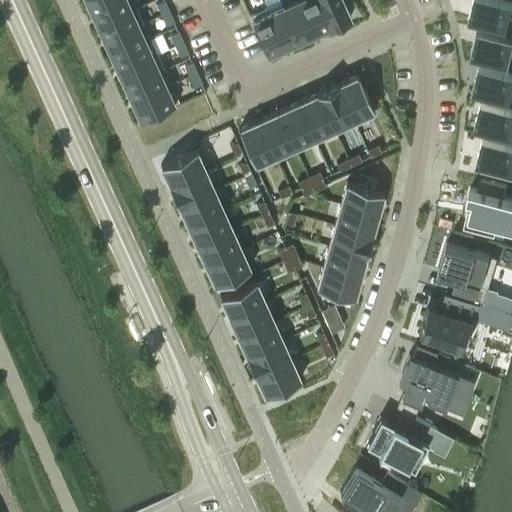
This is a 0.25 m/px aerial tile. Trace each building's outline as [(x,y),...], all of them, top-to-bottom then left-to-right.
[(85,0),(90,9),(110,0),(85,0)] [(132,0),(110,0),(90,9),(97,25),(136,7),(132,0)] [(162,0),(157,3),(162,14),(169,10),(164,0),(162,0)] [(299,0),(280,0),(282,5),(283,4),(299,39),(314,32),(299,0)] [(299,0),(314,32),(329,26),(329,25),(318,0),(299,0)] [(342,0),(318,0),(329,25),(329,26),(350,16),(342,0)] [(511,0),(472,0),(469,14),(475,15),(472,26),(477,27),(483,28),(483,27),(511,34),(511,0)] [(269,11),(268,11),(283,46),(299,39),(283,4),(282,5),(269,11)] [(267,6),(250,14),(267,53),(283,46),(268,11),(269,11),(267,6)] [(136,7),(97,25),(104,40),(143,22),(136,7)] [(169,10),(162,14),(167,25),(173,22),(174,21),(169,10)] [(143,22),(104,40),(111,55),(150,37),(143,22)] [(477,27),(471,50),(477,51),(474,62),(479,63),(485,65),(485,64),(507,69),(507,68),(511,69),(511,34),(483,27),(483,28),(477,27)] [(177,30),(170,33),(175,44),(183,41),(178,30),(177,30)] [(150,37),(111,55),(118,70),(157,53),(150,37)] [(183,41),(175,44),(180,55),(187,52),(188,52),(183,41)] [(157,53),(118,70),(125,86),(164,68),(157,53)] [(191,61),(184,64),(189,75),(197,72),(192,61),(191,61)] [(479,63),(473,85),(479,87),(476,98),(481,99),(487,100),(511,106),(511,69),(507,68),(507,69),(485,64),(485,65),(479,63)] [(164,68),(125,86),(132,101),(171,83),(164,68)] [(197,72),(189,75),(194,86),(201,83),(197,72)] [(353,118),(374,109),(358,74),(338,83),(353,118)] [(171,83),(132,101),(139,117),(178,100),(171,83)] [(337,83),(317,92),(318,92),(334,127),(353,118),(338,83),(337,83)] [(334,127),(318,92),(298,101),(314,136),(334,127)] [(481,99),(475,122),(481,123),(478,134),(483,135),(489,136),(510,141),(511,140),(511,106),(487,100),(481,99)] [(298,101),(278,110),(294,145),(314,136),(298,101)] [(278,110),(259,119),(275,154),(294,145),(278,110)] [(275,154),(259,119),(238,128),(254,163),(275,154)] [(483,135),(477,157),(483,159),(480,170),(511,178),(511,140),(510,141),(489,136),(483,135)] [(242,152),(237,141),(230,144),(235,155),(242,152)] [(382,151),(378,143),(367,148),(370,156),(382,151)] [(170,184),(205,169),(195,148),(160,164),(170,184)] [(347,157),(351,165),(362,160),(358,152),(347,157)] [(336,162),(340,170),(351,165),(347,157),(336,162)] [(251,171),(246,160),(239,164),(244,175),(251,171)] [(205,169),(170,184),(169,185),(178,204),(179,204),(214,188),(205,169)] [(319,170),(308,175),(311,182),(322,177),(319,170)] [(251,171),(244,175),(249,186),(256,182),(251,171)] [(308,175),(297,180),(300,187),(311,182),(308,175)] [(322,177),(311,182),(315,190),(326,185),(322,177)] [(511,221),(511,196),(505,195),(508,183),(481,177),(478,188),(469,186),(467,196),(473,198),(472,203),(469,202),(464,220),(484,226),(483,231),(505,236),(508,223),(511,224),(511,221)] [(383,191),(346,180),(340,202),(377,213),(383,191)] [(311,182),(300,187),(304,195),(315,190),(311,182)] [(288,184),(277,189),(280,196),(291,191),(288,184)] [(188,224),(223,208),(214,188),(179,204),(188,224)] [(256,203),(261,214),(269,211),(264,200),(256,203)] [(377,213),(340,202),(334,223),(371,233),(377,213)] [(223,208),(188,224),(197,243),(231,228),(223,208)] [(288,210),(285,222),(293,224),(296,212),(288,210)] [(274,222),(269,211),(261,214),(266,225),(274,222)] [(365,254),(366,254),(372,234),(371,233),(334,223),(328,244),(365,254)] [(205,263),(240,247),(231,228),(197,243),(205,263)] [(447,241),(438,268),(458,274),(460,275),(456,290),(453,290),(453,291),(484,300),(483,301),(511,310),(511,295),(498,291),(498,293),(487,290),(488,286),(497,257),(447,241)] [(292,242),(285,245),(290,256),(297,253),(292,242)] [(359,275),(365,254),(328,244),(323,265),(359,275)] [(285,245),(277,249),(282,260),(290,256),(285,245)] [(215,284),(250,268),(240,247),(205,263),(215,284)] [(297,253),(290,256),(295,267),(302,264),(297,253)] [(290,256),(282,260),(287,271),(295,267),(290,256)] [(323,265),(316,286),(353,297),(359,275),(323,265)] [(255,279),(220,295),(229,315),(265,299),(255,279)] [(298,294),(303,305),(310,302),(305,291),(298,294)] [(425,308),(418,333),(465,347),(473,320),(474,321),(475,318),(510,329),(511,321),(511,311),(480,302),(480,303),(445,292),(441,307),(427,303),(425,308)] [(265,299),(229,315),(238,335),(273,319),(265,299)] [(303,305),(308,316),(315,313),(310,302),(303,305)] [(332,305),(321,310),(331,332),(342,327),(332,305)] [(273,319),(238,335),(247,354),(246,354),(246,355),(282,339),(273,319)] [(323,330),(316,334),(321,345),(328,341),(323,330)] [(282,339),(246,355),(255,374),(291,358),(282,339)] [(328,341),(321,345),(326,356),(333,352),(328,341)] [(405,383),(400,395),(406,397),(419,402),(421,398),(441,406),(446,393),(466,400),(473,381),(475,382),(475,380),(432,363),(437,352),(417,344),(414,350),(412,355),(408,353),(402,369),(410,372),(405,383)] [(291,358),(255,374),(256,375),(265,395),(300,379),(291,358)] [(413,467),(425,445),(435,427),(413,415),(406,429),(393,423),(379,416),(365,442),(413,467)] [(356,465),(339,491),(367,509),(365,511),(407,511),(421,491),(386,470),(380,480),(356,465)]
